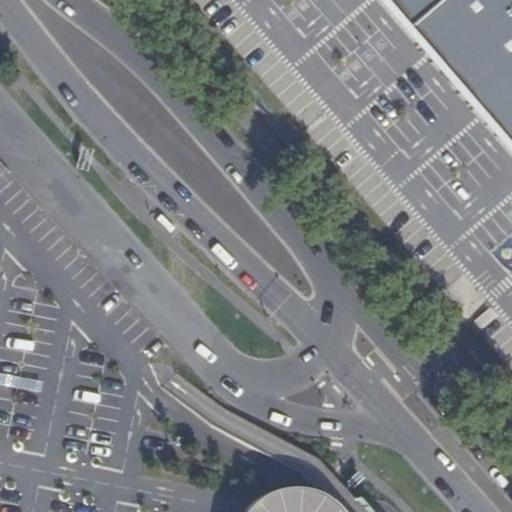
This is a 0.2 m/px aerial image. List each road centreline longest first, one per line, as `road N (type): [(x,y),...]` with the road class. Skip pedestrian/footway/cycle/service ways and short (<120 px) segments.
road 1 (primary): [(5,0),(45,59),(316,347)]
road 2 (primary): [(343,281),(122,36),(70,0)]
road 3 (unclassified): [(0,116),(184,333)]
road 4 (primary): [(511,473),(343,281)]
road 5 (unclassified): [(184,333),(228,389),(271,417),(398,433)]
road 6 (unclassified): [(184,333),(230,362),(265,368),(302,362),(316,347)]
